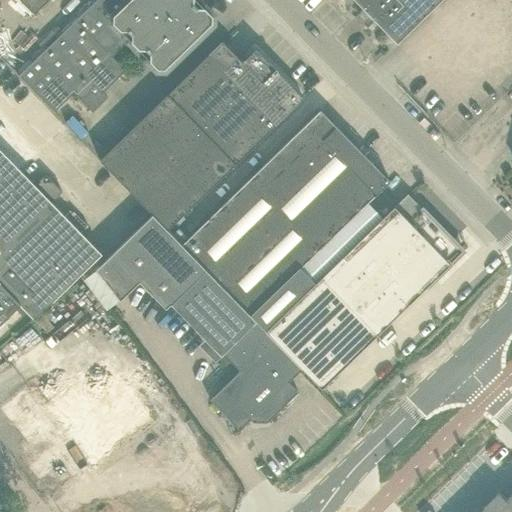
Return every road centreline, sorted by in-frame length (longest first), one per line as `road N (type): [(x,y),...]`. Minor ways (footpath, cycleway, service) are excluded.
road 1 (unclassified): [(277,0),(511,244)]
road 2 (tertiary): [(314,511),(460,366)]
